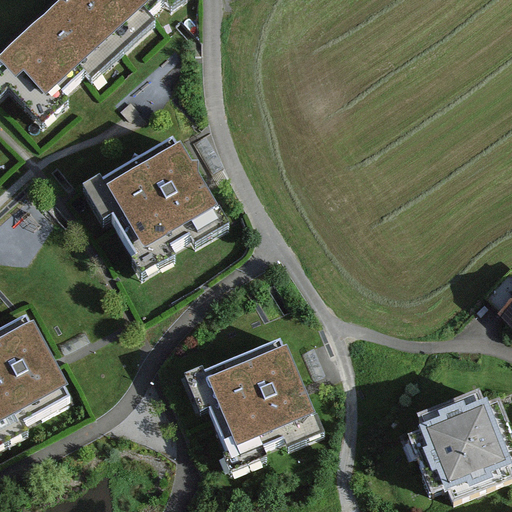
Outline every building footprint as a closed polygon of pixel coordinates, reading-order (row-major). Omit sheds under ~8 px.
[(194,3),(190,0),(76,0),(0,71),(0,90),(47,141),(194,3)] [(226,221),(175,145),(86,205),(144,290),(185,263),(178,253),(226,221)] [(0,181),(9,174),(0,164),(0,181)] [(511,341),(511,301),(492,323),(511,341)] [(80,407),(37,324),(0,343),(0,464),(42,443),(35,430),(80,407)] [(328,424),(292,337),(191,379),(233,482),(282,462),(276,446),(328,424)] [(511,450),(493,406),(476,413),(468,395),(407,420),(414,438),(399,444),(424,501),(439,495),(446,511),(507,485),(501,470),(511,465),(511,450)]
